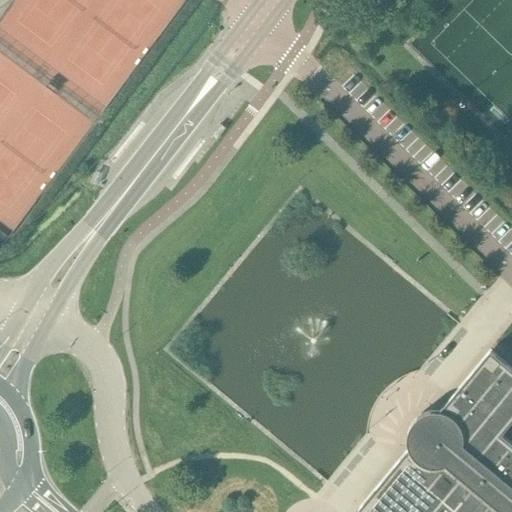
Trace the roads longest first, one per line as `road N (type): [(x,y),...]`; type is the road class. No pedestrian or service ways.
road 1 (residential): [(511,273),(255,26)]
road 2 (tertiary): [(98,223),(255,26)]
road 3 (unclassified): [(146,511),(115,456),(107,366),(48,324)]
